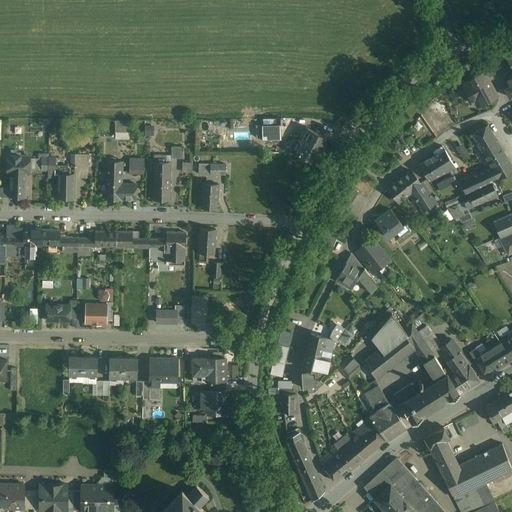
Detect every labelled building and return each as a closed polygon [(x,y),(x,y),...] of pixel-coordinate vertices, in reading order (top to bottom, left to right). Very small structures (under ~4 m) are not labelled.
[(496,74),(488,59),(475,66),(479,75),(483,73),(487,79),(496,74)] [(487,79),(483,73),(479,75),(466,82),(468,87),(465,89),(472,102),(478,99),(481,105),(496,97),(487,79)] [(442,100),(431,108),(433,112),(435,111),(436,113),(441,110),(444,115),(449,112),(442,100)] [(115,119),(115,138),(135,138),(135,126),(127,126),(127,119),(115,119)] [(154,135),(153,125),(145,125),(146,135),(154,135)] [(263,125),(262,125),(262,140),(281,139),(281,125),(263,125)] [(488,125),(472,134),(483,154),(499,145),(488,125)] [(308,128),(300,141),(302,142),(296,153),(313,162),(327,138),(308,128)] [(84,147),(91,139),(81,129),(74,137),(84,147)] [(297,140),(291,151),(296,153),(302,142),(300,141),(297,140)] [(463,142),(455,146),(463,159),(470,155),(463,142)] [(511,166),(499,145),(483,154),(491,167),(488,168),(460,181),(466,194),(468,193),(496,180),(499,179),(511,171),(511,166)] [(435,156),(419,165),(429,181),(456,168),(453,164),(442,146),(433,153),(435,156)] [(183,147),(171,147),(171,158),(183,159),(183,147)] [(89,154),(75,154),(75,167),(88,167),(89,154)] [(30,155),(8,155),(7,174),(10,174),(10,173),(26,173),(26,174),(29,174),(30,158),(30,157),(30,155)] [(42,159),(30,158),(29,174),(34,174),(34,171),(41,171),(42,159)] [(144,159),(130,159),(130,173),(144,173),(144,159)] [(123,161),(106,161),(105,199),(122,199),(122,192),(123,161)] [(170,162),(154,162),(154,176),(170,177),(171,162),(170,162)] [(211,164),(199,164),(198,174),(210,174),(211,164)] [(226,165),(211,164),(210,174),(225,175),(226,165)] [(68,166),(55,166),(55,171),(55,175),(58,175),(58,174),(70,174),(71,168),(70,168),(68,166)] [(411,171),(388,188),(399,202),(411,192),(421,184),(411,171)] [(26,173),(10,173),(10,174),(10,197),(26,198),(26,174),(26,173)] [(70,174),(58,174),(58,175),(58,198),(74,199),(75,174),(70,174)] [(170,177),(154,176),(153,200),(170,200),(170,177)] [(454,176),(436,184),(439,191),(457,182),(454,176)] [(496,180),(468,193),(471,199),(465,202),(468,208),(497,195),(497,194),(501,192),(496,180)] [(435,202),(423,183),(421,184),(411,192),(423,210),(435,202)] [(136,184),(126,184),(125,192),(122,192),(122,199),(136,200),(136,184)] [(219,185),(203,184),(201,208),(217,209),(219,185)] [(350,186),(339,201),(348,208),(359,193),(350,186)] [(511,192),(503,196),(505,201),(511,198),(511,192)] [(455,196),(445,202),(447,207),(458,201),(455,196)] [(458,207),(449,210),(455,218),(463,215),(458,207)] [(403,227),(390,209),(375,220),(388,238),(396,232),(401,238),(411,230),(406,224),(403,226),(404,226),(403,227)] [(463,215),(459,217),(461,223),(472,218),(470,213),(463,215)] [(511,213),(493,222),(500,238),(511,232),(511,213)] [(42,229),(15,229),(15,236),(11,236),(11,244),(19,245),(26,245),(25,258),(26,258),(26,256),(34,256),(34,258),(35,258),(35,245),(42,245),(42,230),(41,230),(42,229)] [(216,230),(200,229),(198,253),(208,254),(215,254),(216,230)] [(60,230),(42,230),(42,245),(59,245),(60,237),(60,230)] [(114,231),(96,230),(95,240),(95,246),(99,246),(99,247),(105,247),(113,247),(114,246),(114,231)] [(132,231),(114,231),(114,246),(132,247),(132,241),(132,231)] [(185,232),(167,232),(167,238),(167,247),(185,248),(185,232)] [(336,238),(323,232),(320,239),(333,245),(336,238)] [(511,232),(500,238),(494,240),(503,256),(508,254),(511,252),(511,232)] [(78,238),(60,237),(59,245),(78,246),(78,238)] [(373,237),(355,252),(372,274),(391,259),(373,237)] [(90,238),(78,238),(78,246),(95,246),(95,240),(91,240),(91,238),(90,238)] [(161,239),(150,239),(150,247),(167,247),(167,238),(161,238),(161,239)] [(139,239),(137,239),(137,241),(132,241),(132,247),(149,247),(150,247),(150,239),(139,239)] [(11,244),(6,244),(5,256),(6,256),(19,257),(19,245),(11,244)] [(95,246),(78,246),(77,252),(77,255),(90,255),(90,246),(95,246)] [(150,247),(149,247),(149,261),(167,262),(167,247),(150,247)] [(185,248),(167,247),(167,262),(166,265),(168,265),(168,260),(185,261),(185,248)] [(208,254),(198,253),(198,261),(207,262),(208,254)] [(364,269),(351,253),(346,261),(347,262),(337,281),(350,289),(354,283),(355,283),(359,277),(372,293),(377,285),(364,268),(364,269)] [(221,263),(213,262),(212,277),(220,277),(221,263)] [(98,300),(110,301),(111,288),(99,288),(98,300)] [(47,305),(47,321),(69,321),(70,305),(47,305)] [(106,305),(86,305),(86,322),(106,322),(106,305)] [(29,308),(28,323),(37,323),(38,308),(29,308)] [(177,311),(157,310),(156,322),(177,323),(177,311)] [(416,317),(421,323),(427,318),(423,312),(416,317)] [(392,314),(371,338),(380,349),(404,330),(392,314)] [(112,330),(122,330),(122,315),(112,315),(112,330)] [(346,329),(334,322),(329,329),(332,331),(329,338),(338,340),(346,330),(346,329)] [(441,347),(426,326),(418,331),(434,355),(436,358),(444,352),(441,347)] [(352,334),(346,330),(338,340),(345,344),(352,334)] [(292,334),(281,331),(278,345),(289,348),(292,334)] [(511,333),(508,336),(507,334),(501,338),(502,340),(501,341),(511,359),(511,333)] [(313,335),(311,334),(307,352),(329,357),(331,349),(334,349),(338,341),(338,340),(329,338),(313,335)] [(469,364),(451,339),(441,347),(444,352),(449,358),(447,360),(455,372),(469,364)] [(511,359),(501,341),(479,354),(476,349),(470,352),(474,358),(475,357),(487,375),(511,359)] [(289,348),(278,345),(273,365),(285,367),(289,348)] [(205,349),(206,358),(224,358),(224,349),(205,349)] [(329,357),(307,352),(303,367),(307,368),(317,371),(317,373),(324,374),(327,371),(331,357),(329,357)] [(426,375),(438,370),(430,353),(423,356),(426,363),(421,365),(426,375)] [(351,355),(339,367),(349,379),(362,367),(351,355)] [(83,357),(69,356),(69,375),(83,375),(83,357)] [(97,357),(83,357),(83,375),(97,376),(97,357)] [(124,357),(110,357),(109,378),(123,378),(124,357)] [(138,358),(124,357),(123,378),(137,378),(138,358)] [(178,358),(156,358),(156,359),(150,359),(151,358),(150,358),(149,381),(149,386),(150,386),(160,387),(160,386),(160,379),(177,379),(177,381),(178,382),(178,358)] [(224,358),(193,358),(193,375),(206,375),(206,381),(213,381),(225,381),(224,358)] [(389,403),(366,364),(355,375),(376,411),(377,410),(389,403)] [(455,372),(449,376),(459,392),(479,380),(469,365),(470,364),(469,364),(455,372)] [(317,371),(307,368),(306,372),(302,372),(303,388),(307,388),(314,386),(313,386),(319,380),(324,374),(317,373),(317,371)] [(415,376),(390,393),(394,399),(419,383),(415,376)] [(319,380),(313,386),(314,386),(307,388),(309,393),(315,391),(323,383),(319,380)] [(160,387),(150,386),(150,396),(143,396),(143,399),(160,399),(160,386),(160,387)] [(215,391),(201,391),(201,409),(206,409),(206,414),(225,414),(225,391),(215,391)] [(335,401),(345,395),(342,391),(333,398),(335,401)] [(511,391),(495,401),(503,418),(506,423),(511,419),(511,391)] [(296,394),(281,394),(284,411),(296,413),(296,394)] [(502,418),(494,401),(485,407),(494,423),(497,421),(501,428),(498,429),(501,435),(509,430),(505,423),(502,418)] [(389,403),(377,410),(380,415),(377,417),(375,414),(370,417),(385,440),(406,427),(395,411),(391,404),(390,405),(389,403)] [(352,442),(340,451),(337,446),(336,446),(319,460),(335,482),(385,440),(370,419),(354,432),(357,437),(352,442)] [(448,436),(444,427),(425,438),(440,469),(458,462),(446,437),(448,436)] [(312,463),(309,458),(310,457),(309,457),(306,451),(307,451),(306,450),(303,444),(304,444),(303,443),(300,437),(301,437),(300,436),(299,432),(287,436),(288,443),(313,501),(325,491),(324,490),(321,485),(322,484),(321,484),(318,477),(318,476),(315,471),(316,471),(315,470),(312,464),(313,464),(312,463)] [(346,435),(335,445),(336,446),(337,446),(340,451),(352,442),(346,435)] [(458,462),(440,469),(443,476),(454,497),(467,491),(480,484),(487,481),(499,475),(500,477),(503,476),(503,474),(509,471),(510,472),(511,471),(511,468),(502,443),(458,462)] [(445,511),(398,458),(381,473),(380,472),(364,487),(374,498),(391,484),(415,511),(445,511)] [(119,470),(104,470),(104,477),(113,478),(113,482),(120,482),(119,470)] [(487,481),(480,484),(486,495),(492,492),(487,481)] [(14,484),(0,484),(0,498),(0,506),(0,508),(1,508),(14,508),(14,484)] [(25,484),(14,484),(14,508),(25,508),(25,491),(25,484)] [(415,511),(391,484),(374,498),(386,511),(415,511)] [(54,485),(40,485),(40,491),(40,509),(45,509),(45,511),(54,511),(54,485)] [(68,485),(54,485),(54,511),(62,511),(62,509),(68,509),(68,491),(68,485)] [(97,511),(97,485),(81,485),(81,491),(81,509),(87,509),(87,511),(97,511)] [(113,485),(97,485),(97,511),(106,511),(107,509),(113,509),(113,485)] [(204,511),(200,507),(209,497),(197,486),(188,496),(182,491),(162,511),(204,511)] [(34,491),(25,491),(25,508),(34,509),(34,491)] [(81,491),(74,491),(74,509),(73,509),(81,509),(81,491)] [(467,491),(454,497),(461,511),(472,511),(477,510),(467,491)] [(477,510),(472,511),(499,511),(495,501),(477,510)]
